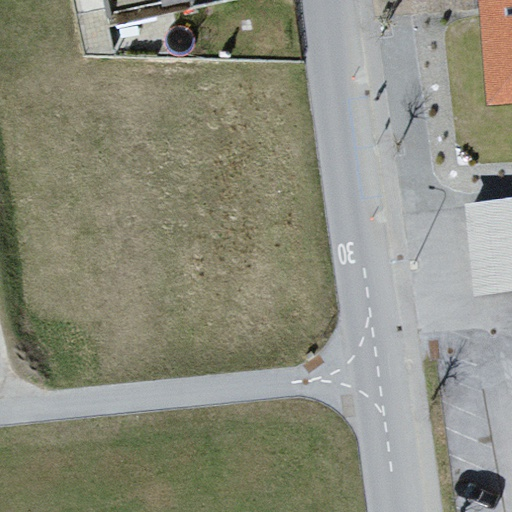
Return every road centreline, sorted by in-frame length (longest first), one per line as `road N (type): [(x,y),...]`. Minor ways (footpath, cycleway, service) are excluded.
road 1 (residential): [(0,414),(378,371)]
road 2 (residential): [(378,371),(324,0)]
road 3 (residential): [(397,511),(378,371)]
